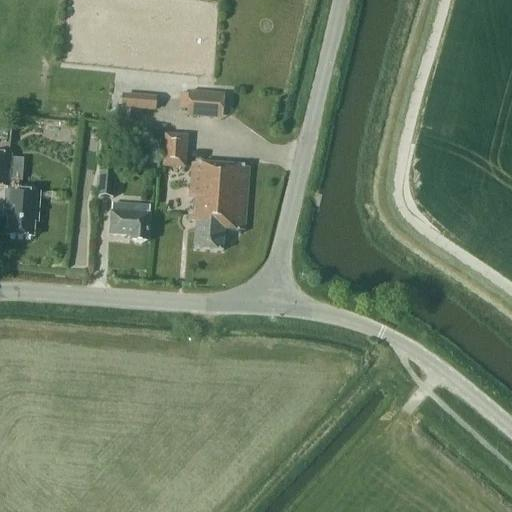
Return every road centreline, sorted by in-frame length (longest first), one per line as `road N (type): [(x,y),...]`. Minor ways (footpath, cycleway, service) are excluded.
road 1 (unclassified): [(267,307),(340,0)]
road 2 (tertiary): [(511,436),(389,338),(331,317),(267,307)]
road 3 (tertiary): [(0,296),(267,307)]
